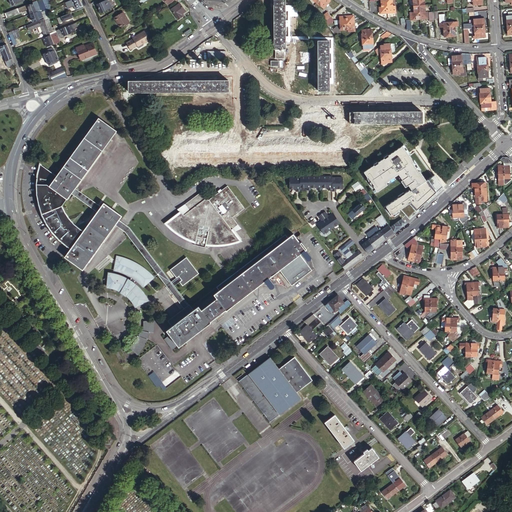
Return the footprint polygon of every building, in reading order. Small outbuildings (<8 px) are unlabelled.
[(39,0),(37,1),(41,12),(46,11),(50,9),(48,3),(52,0),(39,0)] [(82,7),(78,0),(72,0),(71,1),(75,10),(82,7)] [(100,13),(111,8),(107,0),(104,0),(96,4),(100,13)] [(285,0),(274,0),(274,49),(285,48),(285,41),(286,41),(286,37),(285,37),(285,25),(286,25),(286,21),(285,21),(285,11),(286,11),(286,7),(285,7),(285,0)] [(328,0),(318,0),(316,3),(320,7),(321,6),(324,8),(330,1),(328,0)] [(380,13),(387,13),(387,0),(386,0),(380,0),(380,1),(381,1),(382,7),(379,8),(380,13)] [(387,0),(387,13),(395,12),(395,6),(393,6),(392,0),(387,0)] [(39,11),(35,1),(32,2),(32,3),(27,5),(30,14),(39,11)] [(177,4),(170,10),(179,20),(185,15),(184,14),(185,13),(177,4)] [(411,20),(421,19),(420,5),(414,6),(415,13),(410,13),(411,20)] [(420,5),(421,19),(428,18),(428,14),(428,12),(425,12),(425,5),(420,5)] [(17,8),(4,13),(6,19),(19,14),(17,8)] [(43,19),(40,13),(39,11),(30,14),(31,17),(30,18),(32,22),(38,20),(38,21),(43,19)] [(40,13),(43,19),(44,24),(49,22),(50,22),(46,11),(41,12),(40,13)] [(328,12),(322,18),(326,23),(332,17),(328,12)] [(118,29),(127,24),(121,13),(112,18),(118,29)] [(70,14),(57,19),(59,24),(72,20),(70,14)] [(339,24),(353,23),(353,15),(347,16),(347,18),(339,18),(339,24)] [(444,37),(450,37),(449,23),(445,23),(445,15),(440,15),(441,30),(443,30),(444,37)] [(336,26),(332,17),(326,23),(331,30),(337,27),(336,26)] [(474,29),(484,28),(484,19),(477,20),(477,17),(470,18),(471,22),(474,21),(474,29)] [(49,36),(48,34),(47,31),(44,24),(43,19),(38,21),(37,21),(38,22),(27,27),(29,31),(36,28),(40,27),(42,33),(44,38),(49,36)] [(49,22),(44,24),(47,31),(48,34),(55,31),(54,27),(51,28),(49,22)] [(449,23),(450,37),(456,36),(455,28),(457,28),(456,22),(449,23)] [(77,26),(76,23),(57,31),(60,39),(75,32),(74,28),(77,26)] [(354,31),(353,23),(339,24),(340,30),(347,29),(347,31),(354,31)] [(331,30),(335,36),(340,33),(339,30),(337,27),(331,30)] [(485,37),(484,28),(474,29),(475,36),(473,36),(473,39),(479,39),(479,38),(485,37)] [(156,37),(162,34),(158,29),(153,33),(156,37)] [(362,39),(372,39),(372,29),(362,30),(362,33),(361,33),(362,39)] [(7,33),(12,45),(16,44),(13,37),(11,31),(7,33)] [(142,44),(142,45),(149,41),(143,32),(132,39),(132,40),(125,44),(130,51),(136,47),(142,44)] [(49,36),(52,43),(52,44),(53,45),(59,43),(55,33),(49,36)] [(49,36),(44,38),(42,39),(44,46),(52,43),(49,36)] [(373,48),(372,39),(362,39),(362,44),(363,44),(363,48),(373,48)] [(329,41),(318,41),(319,91),(330,91),(329,83),(330,83),(330,79),(329,68),(330,68),(330,64),(329,64),(329,53),(330,53),(330,49),(329,49),(329,41)] [(381,46),(381,53),(392,52),(391,43),(384,44),(384,45),(381,46)] [(10,57),(5,44),(0,46),(0,51),(2,51),(4,57),(5,60),(4,61),(6,67),(13,65),(10,57)] [(73,49),(78,61),(94,55),(90,44),(79,48),(79,47),(73,49)] [(43,54),(48,66),(58,62),(53,50),(52,50),(51,48),(47,50),(48,52),(43,54)] [(392,52),(381,53),(382,60),(385,60),(386,62),(393,62),(392,52)] [(466,56),(466,53),(462,53),(462,56),(452,57),(452,59),(453,64),(453,66),(459,65),(463,65),(467,65),(466,56)] [(477,69),(488,68),(487,59),(481,60),(481,62),(477,62),(477,69)] [(356,65),(360,71),(365,67),(360,61),(356,65)] [(453,66),(453,75),(460,74),(460,72),(463,72),(463,65),(459,65),(453,66)] [(360,71),(370,85),(375,81),(365,67),(360,71)] [(50,80),(64,77),(61,68),(48,73),(50,80)] [(488,77),(488,68),(477,69),(478,81),(482,81),(482,78),(488,77)] [(229,92),(229,81),(217,81),(217,80),(214,80),(214,81),(202,80),(198,80),(198,81),(186,81),(186,80),(183,80),(183,81),(172,81),(171,80),(168,80),(168,81),(156,81),(156,80),(153,80),(153,81),(141,81),(141,80),(138,80),(138,81),(129,81),(129,92),(229,92)] [(479,93),(479,99),(480,99),(490,98),(490,88),(475,89),(476,93),(479,93)] [(480,99),(479,99),(480,104),(481,104),(481,108),(491,107),(491,102),(490,98),(480,99)] [(319,112),(315,112),(315,123),(422,123),(422,111),(414,111),(410,111),(395,112),(395,111),(391,111),(391,112),(376,112),(376,111),(372,111),(372,112),(360,112),(360,111),(357,111),(357,112),(342,112),(342,111),(338,111),(338,112),(323,112),(323,111),(319,111),(319,112)] [(116,225),(119,220),(122,216),(105,203),(102,207),(75,188),(82,179),(117,131),(99,118),(56,176),(49,186),(67,199),(71,193),(98,213),(84,231),(71,248),(65,256),(83,270),(116,225)] [(403,146),(409,155),(411,154),(404,144),(388,155),(389,156),(403,146)] [(375,166),(365,172),(378,192),(388,185),(387,183),(395,178),(401,174),(403,177),(402,178),(408,187),(409,186),(413,191),(411,192),(411,191),(385,208),(390,216),(401,209),(409,218),(418,209),(419,208),(423,204),(427,201),(435,193),(427,181),(420,171),(419,171),(413,162),(414,161),(409,155),(403,146),(389,156),(390,157),(386,160),(385,159),(379,163),(379,164),(376,166),(375,166)] [(181,152),(173,152),(173,163),(345,162),(345,151),(337,151),(333,151),(322,151),(318,151),(303,151),(299,151),(288,151),(284,151),(268,151),(265,151),(253,152),(253,151),(249,151),(234,152),(234,151),(231,151),(231,152),(219,152),(219,151),(215,151),(215,152),(200,152),(200,151),(196,151),(196,152),(185,152),(185,151),(181,151),(181,152)] [(505,157),(503,157),(500,159),(503,162),(503,165),(509,165),(509,166),(511,166),(511,162),(507,157),(505,157)] [(414,161),(413,162),(419,171),(420,171),(421,170),(414,161)] [(49,186),(56,176),(49,170),(40,164),(37,178),(36,184),(37,194),(39,204),(40,207),(41,211),(42,214),(46,223),(52,231),(59,239),(71,248),(84,231),(79,228),(73,223),(69,218),(65,212),(62,206),(67,199),(49,186)] [(378,192),(365,172),(362,174),(376,194),(378,192)] [(428,202),(444,187),(435,175),(427,181),(435,193),(427,201),(428,202)] [(301,177),(301,178),(301,188),(308,188),(308,190),(312,190),(312,188),(312,176),(301,177)] [(322,176),(312,176),(312,188),(318,188),(319,190),(322,190),(322,188),(322,176)] [(333,176),(322,176),(322,188),(329,188),(329,190),(333,190),(333,178),(333,176)] [(301,178),(291,178),(291,189),(297,189),(297,192),(301,192),(301,190),(301,188),(301,178)] [(343,178),(333,178),(333,190),(333,192),(337,192),(337,189),(344,189),(343,178)] [(359,182),(352,187),(355,191),(362,187),(359,182)] [(472,183),(472,185),(472,188),(475,188),(475,197),(481,197),(481,183),(474,183),(472,183)] [(184,215),(181,212),(167,224),(168,224),(170,227),(173,230),(176,232),(180,235),(184,237),(188,239),(190,240),(194,241),(196,242),(195,245),(197,246),(199,246),(202,247),(204,247),(206,247),(206,244),(209,245),(214,245),(220,244),(222,244),(226,243),(230,242),(234,241),(238,239),(234,232),(232,229),(230,228),(232,227),(234,228),(238,225),(233,217),(245,208),(228,186),(209,200),(205,199),(200,193),(185,204),(188,208),(189,209),(190,211),(184,215)] [(371,199),(364,189),(361,191),(364,195),(364,194),(368,200),(371,199)] [(503,192),(498,197),(495,200),(499,208),(507,200),(503,192)] [(366,209),(361,203),(353,210),(358,215),(366,209)] [(454,217),(459,217),(458,203),(453,204),(449,208),(451,210),(453,208),(454,217)] [(188,208),(185,204),(178,210),(181,212),(184,215),(190,211),(189,209),(188,208)] [(418,209),(409,218),(410,219),(419,210),(418,209)] [(326,211),(323,213),(333,228),(341,222),(335,213),(330,216),(329,216),(326,211)] [(333,228),(323,213),(319,216),(323,221),(319,224),(325,234),(333,228)] [(406,223),(402,219),(398,222),(390,227),(394,233),(403,226),(406,223)] [(164,283),(185,311),(190,307),(173,286),(179,281),(176,277),(171,282),(130,228),(123,223),(119,220),(116,225),(120,228),(125,232),(140,251),(164,283)] [(366,242),(372,249),(380,243),(384,240),(387,238),(394,233),(390,227),(387,223),(384,225),(381,223),(369,232),(372,236),(370,237),(371,238),(366,242)] [(217,287),(220,290),(215,294),(218,298),(202,310),(199,306),(187,315),(185,312),(184,311),(164,327),(167,330),(170,335),(164,339),(172,350),(178,345),(179,346),(182,344),(211,322),(210,321),(226,309),(227,310),(265,280),(269,277),(280,269),(292,285),(312,270),(300,254),(302,252),(306,249),(307,248),(302,241),(301,243),(294,233),(289,237),(286,234),(230,277),(217,287)] [(348,248),(355,243),(352,239),(339,249),(342,253),(348,248)] [(430,247),(437,249),(437,245),(440,239),(434,239),(434,243),(431,243),(430,247)] [(363,247),(368,253),(370,251),(372,249),(366,242),(364,244),(362,245),(363,247)] [(413,262),(417,249),(416,249),(417,245),(412,244),(408,260),(413,262)] [(417,249),(413,262),(419,263),(423,246),(418,245),(417,249)] [(366,254),(368,253),(363,247),(359,250),(364,255),(366,254)] [(311,256),(306,249),(302,252),(307,258),(308,258),(309,259),(309,258),(310,258),(311,257),(311,256)] [(332,254),(345,270),(347,268),(349,267),(344,262),(346,260),(346,259),(344,260),(341,256),(341,254),(338,250),(332,254)] [(344,262),(349,267),(357,261),(364,255),(359,250),(357,252),(352,256),(347,259),(346,260),(344,262)] [(129,274),(131,275),(133,277),(135,278),(136,279),(137,280),(138,281),(142,285),(150,278),(149,276),(148,275),(146,274),(143,271),(139,267),(137,266),(132,263),(127,261),(121,259),(116,257),(113,268),(115,269),(123,271),(129,274)] [(187,257),(171,270),(183,286),(199,273),(187,257)] [(382,265),(377,269),(386,279),(391,273),(382,265)] [(470,269),(468,270),(474,278),(482,273),(476,266),(472,268),(470,269)] [(130,279),(129,278),(128,278),(125,276),(123,275),(119,273),(116,273),(107,271),(105,284),(107,285),(112,285),(115,286),(120,288),(123,290),(124,291),(126,292),(128,294),(130,297),(131,299),(133,302),(134,304),(145,299),(145,297),(144,295),(141,289),(138,286),(137,285),(135,284),(134,282),(133,281),(132,280),(130,279)] [(390,284),(378,271),(376,273),(382,280),(381,281),(383,284),(381,286),(384,289),(390,284)] [(407,290),(410,277),(405,275),(401,288),(407,290)] [(274,284),(269,277),(265,280),(270,287),(272,287),(273,286),(274,285),(274,284)] [(417,279),(410,277),(407,290),(407,294),(411,295),(414,283),(416,284),(417,279)] [(363,278),(356,284),(366,295),(373,289),(363,278)] [(477,282),(472,282),(473,295),(474,295),(474,304),(481,303),(480,295),(478,295),(477,282)] [(390,284),(384,289),(386,292),(392,287),(390,284)] [(220,290),(217,287),(185,312),(187,315),(199,306),(215,294),(220,290)] [(389,295),(395,290),(392,287),(386,292),(389,295)] [(504,310),(500,295),(494,297),(498,309),(497,322),(496,331),(501,332),(502,322),(503,322),(504,310)] [(340,296),(337,296),(334,298),(328,302),(330,305),(328,307),(334,313),(338,309),(341,313),(352,304),(348,299),(344,302),(342,299),(340,296)] [(494,297),(488,300),(490,304),(490,309),(493,309),(493,308),(498,309),(494,297)] [(385,298),(378,304),(388,316),(395,309),(385,298)] [(430,311),(425,311),(419,317),(422,319),(430,311)] [(449,317),(449,316),(443,316),(443,314),(441,316),(441,320),(443,320),(443,330),(442,330),(441,337),(443,339),(448,330),(449,330),(449,317)] [(321,320),(317,316),(300,331),(309,341),(316,335),(312,331),(322,321),(321,320)] [(339,317),(331,324),(335,328),(342,321),(339,317)] [(350,318),(342,326),(348,333),(349,332),(356,326),(357,325),(350,318)] [(149,329),(148,331),(152,332),(152,329),(152,327),(152,324),(151,320),(144,320),(145,323),(145,324),(146,326),(146,328),(145,329),(145,330),(146,330),(146,328),(149,329)] [(404,321),(396,328),(407,339),(414,333),(413,332),(417,329),(409,320),(406,324),(404,321)] [(327,337),(334,331),(328,324),(326,326),(321,330),(327,337)] [(429,329),(427,325),(420,330),(423,334),(429,329)] [(141,329),(140,335),(147,338),(148,331),(149,329),(146,328),(146,330),(145,330),(141,329)] [(430,339),(435,334),(431,329),(425,334),(430,339)] [(459,336),(454,330),(449,330),(446,335),(451,342),(459,336)] [(147,338),(140,335),(138,339),(137,343),(135,346),(133,349),(138,354),(140,352),(141,350),(143,347),(144,344),(145,342),(147,338)] [(362,343),(368,350),(376,342),(370,335),(362,343)] [(368,350),(362,343),(358,346),(364,353),(368,350)] [(427,343),(420,349),(430,360),(437,354),(427,343)] [(451,344),(444,352),(447,353),(448,351),(451,354),(456,349),(451,344)] [(177,372),(157,345),(136,360),(157,388),(177,372)] [(328,346),(320,353),(330,364),(337,357),(328,346)] [(344,352),(347,355),(353,350),(349,346),(344,352)] [(364,353),(362,355),(366,360),(372,354),(368,350),(364,353)] [(390,352),(377,364),(384,371),(388,367),(396,359),(390,352)] [(457,362),(450,355),(442,363),(444,365),(437,372),(447,383),(455,377),(448,370),(457,362)] [(278,369),(270,357),(250,372),(251,373),(250,374),(249,373),(239,380),(254,400),(270,422),(280,414),(280,413),(281,413),(300,398),(296,392),(312,380),(295,357),(278,369)] [(501,360),(493,360),(492,373),(497,373),(498,364),(501,364),(501,360)] [(470,373),(476,368),(469,361),(464,366),(467,370),(470,373)] [(350,362),(343,368),(356,382),(363,376),(350,362)] [(384,371),(377,364),(372,368),(382,379),(385,376),(382,372),(384,371)] [(382,372),(385,376),(391,370),(388,367),(384,371),(382,372)] [(370,370),(365,375),(368,378),(373,374),(370,370)] [(470,373),(467,370),(462,375),(464,378),(470,373)] [(405,373),(396,381),(403,388),(411,380),(405,373)] [(381,381),(384,384),(392,377),(389,374),(381,381)] [(370,385),(363,391),(376,405),(383,399),(370,385)] [(467,386),(460,393),(470,403),(477,397),(467,386)] [(423,390),(415,398),(422,405),(430,397),(423,390)] [(491,396),(489,394),(486,390),(480,396),(484,400),(491,396)] [(489,410),(495,417),(503,411),(498,404),(489,410)] [(438,410),(430,418),(437,425),(445,417),(438,410)] [(487,423),(495,417),(489,410),(481,416),(487,423)] [(387,412),(380,418),(390,429),(397,422),(387,412)] [(408,412),(403,417),(407,421),(412,416),(408,412)] [(354,441),(334,415),(325,422),(344,448),(354,441)] [(410,427),(398,438),(407,448),(414,442),(409,436),(414,431),(410,427)] [(440,430),(446,437),(450,434),(445,427),(440,430)] [(467,438),(464,434),(455,440),(461,447),(469,441),(467,438)] [(110,449),(116,439),(110,435),(104,445),(110,449)] [(431,455),(436,462),(447,454),(442,447),(431,455)] [(378,457),(371,448),(368,450),(367,449),(363,452),(364,453),(354,461),(361,470),(378,457)] [(429,467),(436,462),(431,455),(424,460),(429,467)] [(473,473),(462,482),(464,485),(465,485),(468,489),(479,481),(473,473)] [(400,478),(394,483),(399,490),(405,485),(400,478)] [(399,490),(394,483),(383,491),(388,498),(399,490)] [(451,491),(437,501),(442,508),(456,498),(451,491)]
